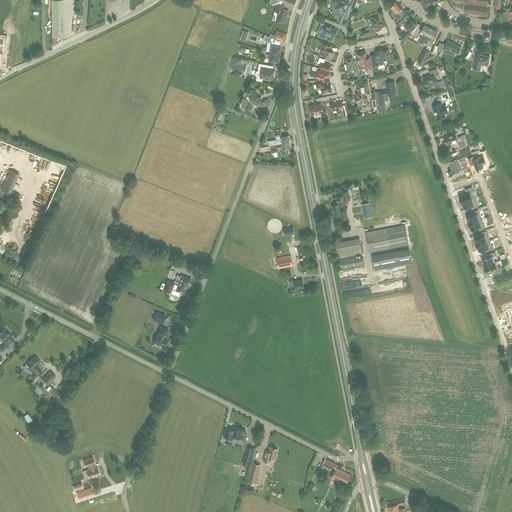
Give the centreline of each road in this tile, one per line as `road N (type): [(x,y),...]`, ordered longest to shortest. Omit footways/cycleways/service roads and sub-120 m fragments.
road 1 (secondary): [(361,456),(293,87)]
road 2 (residential): [(293,87),(277,93),(168,374)]
road 3 (unclassified): [(361,456),(336,459),(168,374)]
road 4 (unclassified): [(168,374),(0,289)]
road 5 (unclassified): [(0,77),(156,0)]
road 6 (residential): [(449,187),(395,37)]
road 7 (track): [(168,374),(124,486),(128,511)]
road 8 (residential): [(395,37),(343,50),(338,96),(308,101)]
road 9 (residential): [(511,260),(480,176),(449,187)]
